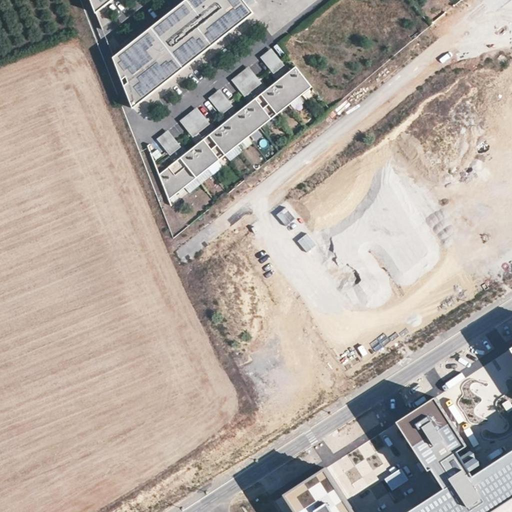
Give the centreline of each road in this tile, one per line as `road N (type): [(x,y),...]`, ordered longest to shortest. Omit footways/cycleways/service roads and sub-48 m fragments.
road 1 (residential): [(203,239),(499,0)]
road 2 (tertiary): [(511,308),(192,511)]
road 3 (residential): [(203,239),(305,421)]
